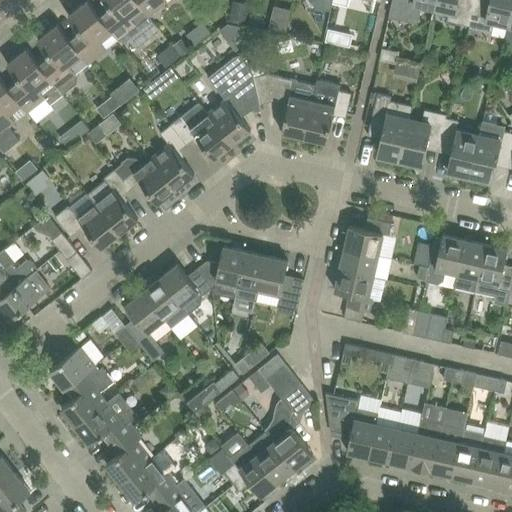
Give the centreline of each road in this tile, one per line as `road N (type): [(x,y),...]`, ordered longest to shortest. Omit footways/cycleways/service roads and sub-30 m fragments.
road 1 (residential): [(0,368),(239,177),(265,165),(511,219)]
road 2 (residential): [(487,511),(328,476),(282,511)]
road 3 (residential): [(99,511),(0,394)]
